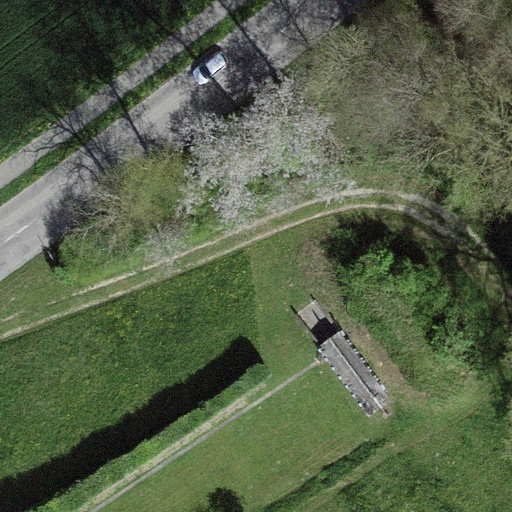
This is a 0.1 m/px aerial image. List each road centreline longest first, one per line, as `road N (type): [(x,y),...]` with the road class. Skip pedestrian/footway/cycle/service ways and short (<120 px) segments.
road 1 (tertiary): [(0,243),(310,0)]
road 2 (track): [(0,330),(342,206)]
